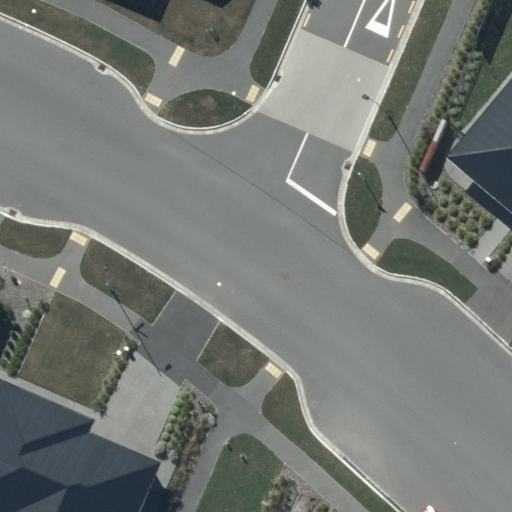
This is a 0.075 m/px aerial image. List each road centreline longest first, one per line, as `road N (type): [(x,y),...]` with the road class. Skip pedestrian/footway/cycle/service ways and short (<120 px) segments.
road 1 (residential): [(254,250),(511,476)]
road 2 (residential): [(0,113),(118,165),(254,250)]
road 3 (residential): [(254,250),(364,0)]
